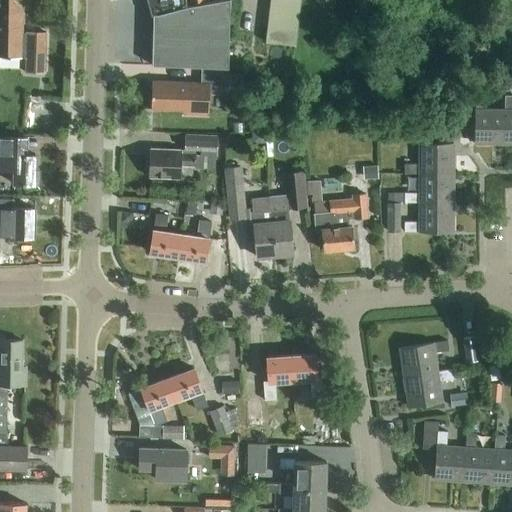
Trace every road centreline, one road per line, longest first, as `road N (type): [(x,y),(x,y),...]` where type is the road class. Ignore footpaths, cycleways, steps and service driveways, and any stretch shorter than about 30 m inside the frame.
road 1 (residential): [(90,294),(96,0)]
road 2 (residential): [(90,294),(201,308),(347,302)]
road 3 (residential): [(82,511),(90,294)]
road 4 (residential): [(377,511),(347,302)]
road 5 (residential): [(347,302),(511,297)]
